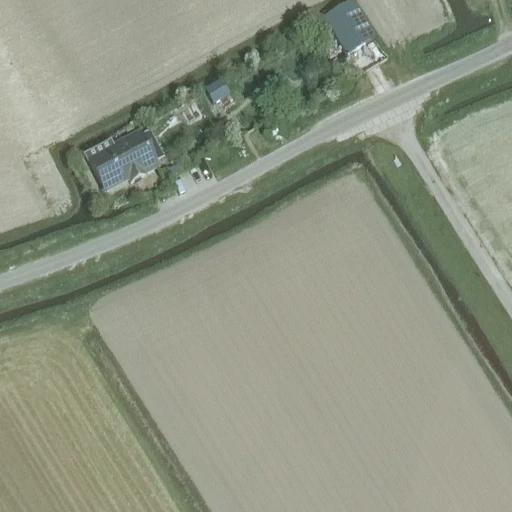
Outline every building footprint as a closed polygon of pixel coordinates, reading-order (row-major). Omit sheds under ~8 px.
[(351,3),(323,20),(345,58),(374,40),(351,3)] [(312,34),(320,49),(329,43),(321,29),(312,34)] [(307,56),(310,54),(316,51),(310,41),(304,44),(294,50),(305,69),(312,65),(307,56)] [(338,74),(353,66),(347,57),(332,66),(338,74)] [(246,82),(249,87),(260,82),(257,76),(246,82)] [(226,98),(220,87),(205,96),(212,107),(226,98)] [(206,103),(203,98),(189,106),(196,117),(205,112),(202,106),(206,103)] [(86,157),(93,171),(104,192),(128,179),(131,184),(160,169),(140,131),(111,147),(110,145),(86,157)] [(209,155),(219,177),(258,159),(247,137),(209,155)]
